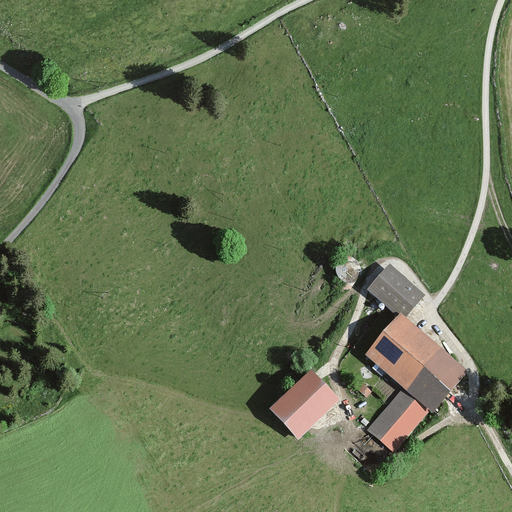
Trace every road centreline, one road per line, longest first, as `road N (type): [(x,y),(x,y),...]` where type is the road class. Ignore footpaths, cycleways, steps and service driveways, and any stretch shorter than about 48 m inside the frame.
road 1 (unclassified): [(511,469),(476,411),(468,363),(433,313),(482,199),(487,58),(501,0)]
road 2 (unclassified): [(72,102),(206,55),(306,0)]
road 3 (track): [(348,430),(332,367),(367,278),(376,265),(396,260),(434,305)]
road 4 (unclassified): [(72,102),(79,123),(74,150),(0,249)]
